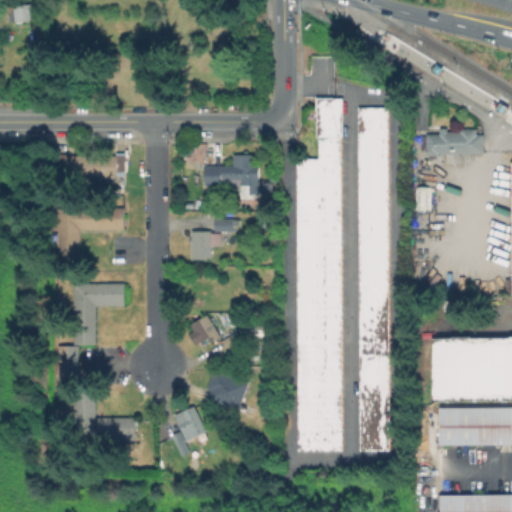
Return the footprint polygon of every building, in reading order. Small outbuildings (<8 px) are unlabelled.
[(34,13),(34,19),(17,20),(17,19),(10,20),(9,5),(41,3),(42,12),(34,13)] [(341,98),(341,135),(339,135),(340,449),(297,450),(296,158),(318,158),(318,136),(316,136),(315,98),(341,98)] [(387,107),(387,449),(359,449),(358,107),(387,107)] [(478,129),(478,134),(484,133),(484,153),(440,153),(440,156),(428,156),(428,134),(441,134),(441,132),(462,132),(462,129),(478,129)] [(253,165),(262,166),(261,199),(242,198),(243,179),(222,178),(222,189),(206,188),(207,165),(235,166),(235,153),(254,154),(253,165)] [(59,154),(117,156),(117,154),(126,154),(126,171),(117,171),(117,177),(58,175),(59,154)] [(430,186),(430,207),(418,207),(418,186),(430,186)] [(125,207),(125,227),(80,228),(80,256),(59,255),(60,207),(125,207)] [(235,211),(235,231),(215,230),(216,211),(235,211)] [(211,230),(212,258),(194,258),(194,230),(211,230)] [(123,282),(72,282),(71,343),(94,343),(95,305),(123,305),(123,282)] [(209,315),(222,336),(212,341),(210,337),(203,342),(199,335),(197,336),(195,332),(196,331),(193,324),(209,315)] [(239,339),(227,346),(224,340),(236,333),(239,339)] [(511,336),(431,337),(432,398),(511,397),(511,336)] [(76,344),(54,345),(56,389),(78,388),(76,344)] [(239,409),(239,410),(213,399),(211,386),(218,370),(250,384),(239,409)] [(134,416),(95,417),(95,397),(74,398),(74,437),(92,437),(92,441),(134,440),(134,416)] [(207,430),(188,439),(176,415),(195,406),(207,430)] [(511,406),(438,407),(439,444),(511,443),(511,406)] [(191,450),(183,453),(175,434),(182,431),(191,450)] [(511,511),(511,493),(439,494),(439,511),(511,511)]
